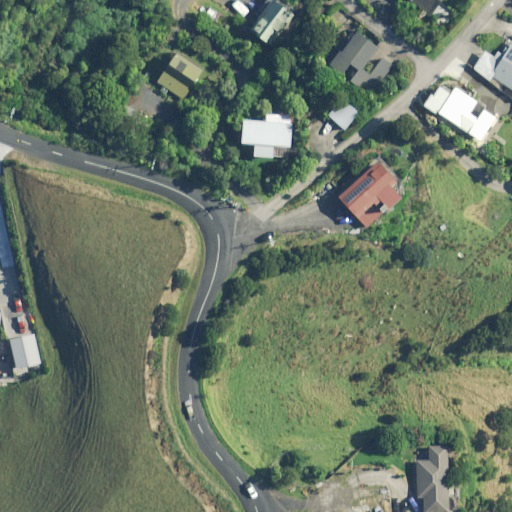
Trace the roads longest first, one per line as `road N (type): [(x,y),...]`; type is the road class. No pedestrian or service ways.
road 1 (residential): [(216,228),(286,194),(418,82),(421,62),(413,51),(342,0)]
road 2 (residential): [(216,228),(217,262),(194,328),(187,388),(210,447),(257,511)]
road 3 (residential): [(0,130),(168,186),(196,201),(216,228)]
